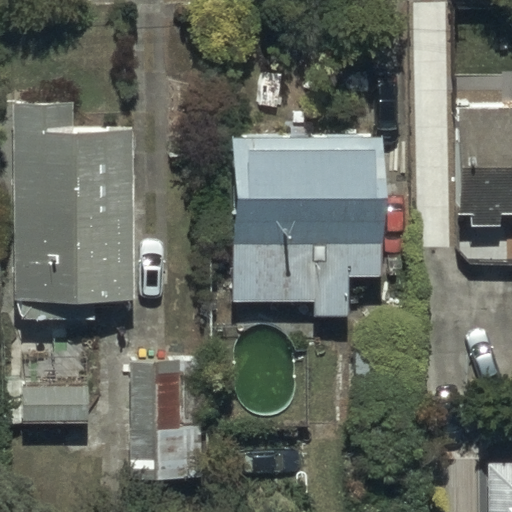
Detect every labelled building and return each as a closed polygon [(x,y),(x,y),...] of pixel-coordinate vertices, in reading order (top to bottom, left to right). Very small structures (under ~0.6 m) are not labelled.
[(500,101),(449,102),(451,209),(467,209),(467,223),(496,222),(496,212),(511,211),(511,82),(499,82),(500,101)] [(11,101),(13,290),(126,289),(125,121),(68,121),(68,101),(11,101)] [(371,129),(223,130),(225,296),(309,295),(309,313),(341,313),(340,272),(372,272),(371,129)] [(177,358),(129,359),(129,453),(152,453),(152,476),(195,476),(195,421),(177,421),(177,358)] [(81,379),(18,379),(18,420),(81,419),(81,379)] [(511,511),(511,460),(482,460),(482,511),(511,511)]
